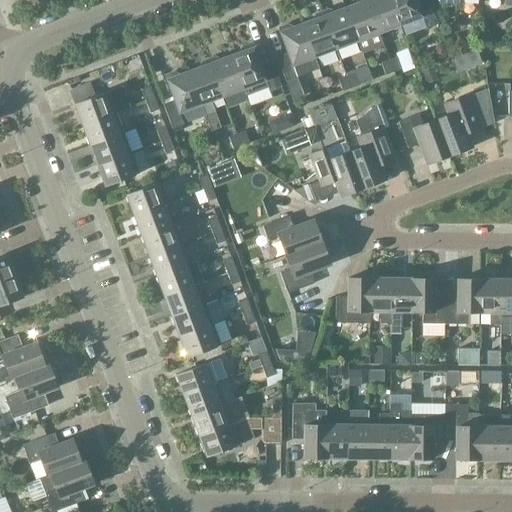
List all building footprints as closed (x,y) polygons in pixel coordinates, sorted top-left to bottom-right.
[(356,40),(378,32),(365,0),(356,0),(355,2),(356,3),(344,7),(356,40)] [(365,0),(378,32),(399,24),(389,0),(365,0)] [(427,0),(425,0),(416,3),(415,0),(389,0),(399,24),(421,16),(425,28),(437,24),(427,0)] [(335,48),(356,40),(344,7),(332,12),(331,11),(327,9),(321,11),(335,48)] [(314,56),(335,48),(321,11),(314,13),(313,18),(313,19),(301,23),(314,56)] [(313,57),(314,56),(301,23),(292,27),(286,24),(277,27),(287,52),(275,56),(285,81),(317,69),(313,57)] [(281,87),(271,63),(260,67),(251,42),(242,46),(239,52),(230,55),(243,88),(265,80),(269,92),(281,87)] [(222,96),(243,88),(230,55),(219,59),(218,58),(214,56),(207,59),(222,96)] [(392,72),(401,68),(396,56),(388,60),(392,72)] [(210,100),(222,96),(207,59),(201,61),(199,65),(200,67),(188,71),(200,104),(205,116),(214,112),(210,100)] [(385,74),(392,72),(388,60),(380,63),(385,74)] [(179,112),(200,104),(188,71),(179,74),(173,72),(164,75),(173,99),(162,104),(172,128),(183,124),(179,112)] [(350,88),(358,85),(353,73),(345,76),(350,88)] [(342,91),(350,88),(345,76),(337,79),(342,91)] [(121,86),(93,96),(88,83),(68,90),(81,125),(129,107),(121,86)] [(145,101),(153,97),(149,86),(140,89),(145,101)] [(435,120),(448,156),(471,147),(463,127),(478,122),(468,95),(444,104),(448,115),(435,120)] [(149,113),(158,109),(153,97),(145,101),(149,113)] [(310,132),(329,128),(330,129),(351,124),(346,104),(306,114),(310,132)] [(362,147),(349,152),(362,188),(384,179),(379,165),(390,161),(388,155),(379,130),(384,128),(376,106),(358,121),(363,135),(358,136),(362,147)] [(123,132),(115,112),(129,107),(81,125),(89,145),(123,132)] [(448,156),(435,120),(422,124),(418,114),(397,122),(407,148),(418,144),(426,164),(448,156)] [(160,141),(168,138),(164,126),(155,129),(160,141)] [(240,146),(248,143),(243,131),(236,134),(240,146)] [(96,165),(130,152),(123,132),(89,145),(96,165)] [(232,149),(240,146),(236,134),(228,137),(232,149)] [(168,138),(160,141),(164,153),(173,150),(168,138)] [(362,188),(349,152),(345,140),(344,141),(311,154),(321,180),(332,176),(340,196),(362,188)] [(130,152),(96,165),(104,186),(138,173),(130,152)] [(202,189),(210,186),(206,174),(197,177),(202,189)] [(133,215),(167,202),(159,182),(125,194),(133,215)] [(206,201),(215,198),(210,186),(202,189),(206,201)] [(140,236),(174,223),(167,202),(133,215),(140,236)] [(284,255),(320,242),(312,219),(292,227),(288,216),(261,226),(266,238),(276,234),(284,255)] [(211,232),(220,229),(215,217),(207,220),(211,232)] [(148,256),(182,243),(174,223),(140,236),(148,256)] [(216,244),(224,241),(220,229),(211,232),(216,244)] [(320,242),(284,255),(289,268),(279,272),(287,293),(313,283),(309,272),(329,264),(320,242)] [(155,276),(189,263),(182,243),(148,256),(155,276)] [(0,281),(14,276),(7,255),(0,257),(0,281)] [(226,272),(235,269),(230,257),(222,260),(226,272)] [(189,263),(155,276),(163,296),(197,283),(202,281),(195,261),(189,263)] [(231,284),(239,281),(235,269),(226,272),(231,284)] [(14,276),(0,281),(0,305),(22,297),(14,276)] [(500,279),(498,279),(497,277),(488,277),(487,279),(478,279),(478,312),(489,312),(488,324),(499,324),(500,279)] [(368,311),(369,278),(347,278),(347,297),(335,296),(334,323),(369,323),(369,311),(368,311)] [(389,323),(390,278),(369,278),(368,311),(369,311),(379,311),(379,323),(389,323)] [(411,311),(411,278),(390,278),(389,323),(389,333),(400,333),(400,311),(411,311)] [(444,324),(445,298),(433,297),(433,279),(411,278),(411,311),(421,311),(421,323),(444,324)] [(478,312),(478,279),(457,279),(456,298),(445,298),(444,324),(467,324),(467,312),(478,312)] [(511,312),(511,279),(500,279),(499,324),(499,334),(510,334),(510,312),(511,312)] [(171,316),(205,304),(197,283),(163,296),(171,316)] [(241,313),(250,310),(245,298),(237,301),(241,313)] [(178,337),(212,324),(205,304),(171,316),(178,337)] [(250,310),(241,313),(246,325),(254,322),(250,310)] [(212,324),(178,337),(186,358),(220,345),(212,324)] [(13,377),(43,365),(35,342),(13,350),(9,337),(0,340),(0,364),(4,363),(10,379),(13,377)] [(261,366),(270,363),(265,351),(256,354),(261,366)] [(486,351),(486,365),(498,365),(498,351),(486,351)] [(216,383),(216,381),(226,377),(219,358),(175,374),(182,395),(216,383)] [(274,375),(272,369),(270,363),(261,366),(265,378),(274,375)] [(43,365),(13,377),(18,390),(3,396),(12,419),(39,408),(35,395),(56,387),(47,364),(43,365)] [(265,379),(267,389),(283,386),(281,376),(265,379)] [(190,415),(224,403),(224,402),(216,383),(182,395),(190,415)] [(224,403),(190,415),(198,436),(246,417),(239,397),(224,402),(224,403)] [(325,458),(325,425),(325,410),(315,410),(315,403),(291,403),(291,438),(303,439),(303,457),(325,458)] [(399,410),(399,404),(389,404),(388,414),(388,458),(409,458),(410,414),(410,411),(399,410)] [(477,459),(477,426),(466,426),(466,404),(443,404),(443,414),(443,440),(455,440),(455,459),(477,459)] [(271,418),(280,418),(280,405),(271,405),(271,418)] [(367,425),(368,410),(346,410),(346,413),(346,458),(367,458),(367,425)] [(346,458),(346,413),(336,413),(335,425),(325,425),(325,458),(346,458)] [(388,458),(388,414),(378,413),(378,425),(367,425),(367,458),(388,458)] [(410,414),(409,458),(431,459),(431,440),(443,440),(443,414),(410,414)] [(498,415),(488,415),(477,414),(477,426),(477,459),(498,459),(498,415)] [(511,459),(511,426),(508,427),(509,415),(498,415),(498,459),(511,459)] [(280,418),(271,418),(246,418),(246,417),(198,436),(205,457),(253,439),(250,430),(260,430),(260,440),(261,442),(262,443),(262,448),(265,448),(265,445),(280,445),(280,418)] [(38,479),(80,462),(71,439),(50,447),(45,436),(21,445),(35,480),(28,483),(38,479)] [(80,462),(38,479),(50,511),(52,511),(75,503),(71,492),(92,484),(83,460),(80,462)] [(267,479),(266,463),(248,464),(248,479),(267,479)]
